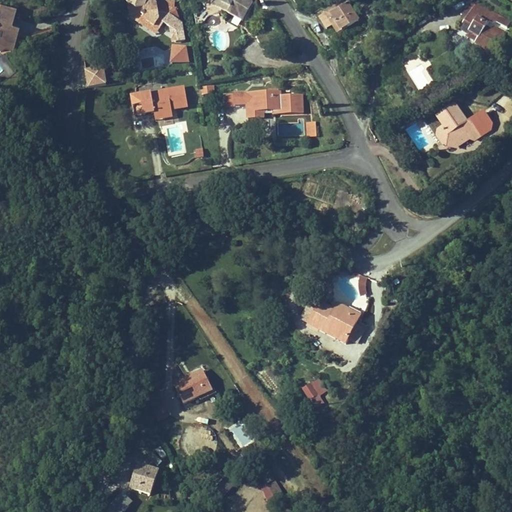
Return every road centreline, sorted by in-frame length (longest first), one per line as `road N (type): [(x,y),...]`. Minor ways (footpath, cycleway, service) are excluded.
road 1 (unclassified): [(83,511),(123,409),(142,309),(167,257),(206,231),(250,224),(345,258)]
road 2 (residential): [(135,190),(364,154)]
road 3 (residential): [(79,0),(70,145),(89,174),(116,190),(135,190)]
road 4 (residential): [(364,154),(279,0)]
